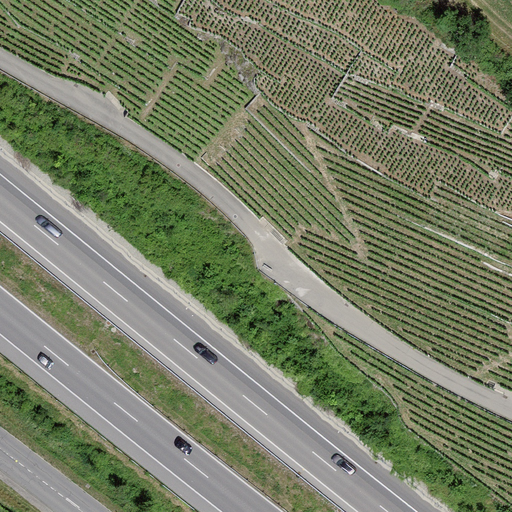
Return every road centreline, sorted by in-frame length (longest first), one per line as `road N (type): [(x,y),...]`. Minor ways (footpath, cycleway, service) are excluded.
road 1 (unclassified): [(511,404),(362,328),(224,199),(0,54)]
road 2 (motorway): [(390,511),(0,195)]
road 3 (motorway): [(0,311),(250,511)]
